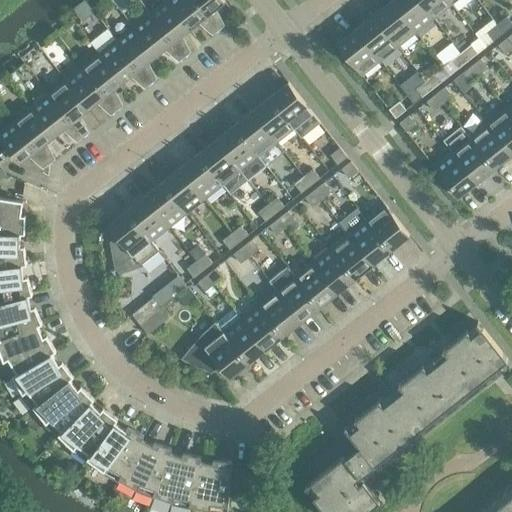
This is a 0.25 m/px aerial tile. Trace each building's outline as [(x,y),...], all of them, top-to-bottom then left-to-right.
[(85,0),(82,0),(73,8),(83,20),(95,11),(85,0)] [(149,13),(184,57),(189,52),(178,38),(190,29),(166,0),(149,13)] [(166,0),(190,29),(201,20),(212,34),(218,30),(194,0),(166,0)] [(194,0),(218,30),(223,25),(212,11),(224,2),(222,0),(194,0)] [(415,33),(433,18),(418,0),(392,0),(391,2),(415,33)] [(418,0),(433,18),(451,4),(447,0),(418,0)] [(398,47),(415,33),(391,2),(373,16),(398,47)] [(133,27),(156,56),(167,47),(178,61),(184,57),(149,13),(133,27)] [(380,61),(398,47),(373,16),(355,30),(380,61)] [(511,23),(507,17),(496,25),(503,33),(511,26),(511,23)] [(486,33),(493,41),(503,33),(496,25),(486,33)] [(116,40),(150,83),(155,79),(144,65),(156,56),(133,27),(116,40)] [(361,76),(380,61),(355,30),(336,45),(361,76)] [(506,55),(511,50),(511,44),(508,39),(499,47),(506,55)] [(99,54),(122,83),(133,74),(144,88),(150,83),(116,40),(99,54)] [(470,45),(460,52),(467,61),(477,54),(470,45)] [(458,69),(467,61),(460,52),(451,59),(458,69)] [(110,92),(122,83),(99,54),(82,67),(116,110),(122,106),(110,92)] [(489,69),(481,60),(472,67),(479,76),(489,69)] [(65,81),(88,110),(99,101),(111,115),(116,110),(82,67),(65,81)] [(470,83),(479,76),(472,67),(463,74),(470,83)] [(434,73),(424,80),(431,89),(441,82),(434,73)] [(422,97),(431,89),(424,80),(415,88),(422,97)] [(48,94),(82,137),(88,133),(77,119),(88,110),(65,81),(48,94)] [(320,123),(288,83),(269,97),(294,128),(302,138),(320,123)] [(445,88),(436,95),(443,104),(452,97),(445,88)] [(31,107),(54,136),(66,127),(77,141),(82,137),(48,94),(31,107)] [(436,95),(426,102),(434,111),(443,104),(436,95)] [(252,111),(276,142),(294,128),(269,97),(252,111)] [(398,102),(388,110),(395,118),(405,110),(398,102)] [(14,121),(49,164),(54,160),(43,146),(54,136),(31,107),(14,121)] [(487,123),(511,154),(511,117),(505,109),(487,123)] [(234,126),(258,157),(276,142),(252,111),(234,126)] [(408,116),(399,123),(406,132),(416,125),(408,116)] [(43,169),(49,164),(14,121),(0,131),(0,139),(20,164),(32,154),(43,169)] [(469,137),(494,169),(511,154),(487,123),(469,137)] [(266,166),(258,157),(234,126),(216,140),(240,171),(248,180),(266,166)] [(444,142),(452,152),(476,183),(494,169),(469,137),(462,128),(444,142)] [(248,180),(240,171),(216,140),(198,154),(223,185),(230,194),(248,180)] [(330,156),(337,165),(347,157),(340,148),(330,156)] [(458,197),(476,183),(452,152),(433,166),(458,197)] [(180,168),(205,199),(223,185),(198,154),(180,168)] [(350,162),(341,169),(348,178),(358,171),(350,162)] [(162,182),(187,213),(205,199),(180,168),(162,182)] [(313,169),(303,177),(311,186),(320,179),(313,169)] [(311,186),(303,177),(294,184),(301,193),(311,186)] [(144,196),(169,227),(187,213),(162,182),(144,196)] [(324,183),(314,190),(321,199),(331,192),(324,183)] [(321,199),(314,190),(305,198),(312,207),(321,199)] [(152,241),(169,227),(144,196),(127,211),(151,242),(152,241)] [(25,234),(25,216),(21,216),(23,202),(0,197),(0,234),(20,234),(25,234)] [(275,214),(284,207),(277,198),(268,205),(275,214)] [(258,212),(266,222),(275,214),(268,205),(258,212)] [(391,250),(409,236),(385,205),(366,219),(391,250)] [(159,250),(152,241),(151,242),(127,211),(108,225),(118,238),(112,242),(111,242),(117,273),(140,264),(159,250)] [(295,220),(288,211),(278,219),(286,228),(295,220)] [(276,235),(286,228),(278,219),(269,226),(276,235)] [(348,233),(373,264),(391,250),(366,219),(348,233)] [(239,243),(248,235),(241,226),(232,233),(239,243)] [(239,243),(232,233),(223,241),(230,250),(239,243)] [(330,248),(355,279),(373,264),(348,233),(330,248)] [(27,265),(25,246),(20,247),(20,234),(0,234),(0,268),(22,266),(27,265)] [(252,240),(243,247),(250,256),(259,249),(252,240)] [(241,263),(250,256),(243,247),(233,254),(241,263)] [(313,262),(337,293),(355,279),(330,248),(313,262)] [(203,271),(213,263),(206,254),(196,262),(203,271)] [(203,271),(196,262),(187,269),(194,278),(203,271)] [(295,276),(319,307),(337,293),(313,262),(295,276)] [(33,295),(28,277),(24,278),(22,266),(0,268),(0,304),(28,296),(33,295)] [(277,290),(301,321),(319,307),(295,276),(287,266),(269,281),(277,290)] [(216,268),(207,275),(214,284),(224,277),(216,268)] [(214,284),(207,275),(198,283),(205,292),(214,284)] [(182,278),(168,289),(174,296),(187,286),(182,278)] [(188,289),(177,298),(184,306),(195,297),(188,289)] [(284,335),(301,321),(277,290),(259,304),(284,335)] [(43,324),(35,307),(31,309),(28,296),(0,304),(0,342),(38,326),(43,324)] [(153,298),(132,315),(140,325),(161,308),(153,298)] [(241,318),(266,349),(284,335),(259,304),(241,318)] [(169,318),(161,308),(140,325),(148,334),(169,318)] [(223,332),(248,364),(266,349),(241,318),(224,332),(223,332)] [(223,332),(224,332),(215,321),(214,322),(215,323),(204,333),(193,345),(183,358),(212,373),(212,371),(219,366),(229,378),(248,364),(223,332)] [(56,352),(47,336),(43,338),(38,326),(0,342),(0,354),(3,361),(1,362),(10,379),(12,378),(53,354),(56,352)] [(314,496),(313,497),(324,511),(366,511),(380,501),(361,477),(508,360),(482,328),(472,335),(468,330),(443,350),(447,355),(429,370),(424,365),(399,385),(403,390),(385,405),(380,399),(355,419),(359,425),(349,434),(359,447),(346,457),(344,455),(305,487),(306,488),(307,488),(314,496)] [(74,377),(62,362),(59,365),(53,354),(12,378),(22,394),(20,395),(32,411),(34,409),(70,380),(74,377)] [(95,400),(81,387),(78,390),(70,380),(34,409),(46,423),(44,425),(58,439),(60,437),(91,403),(95,400)] [(118,419),(103,408),(101,412),(91,403),(60,437),(74,450),(72,452),(87,463),(88,461),(116,423),(118,419)] [(144,436),(128,426),(126,430),(116,423),(88,461),(104,471),(103,474),(119,483),(120,481),(142,440),(144,436)] [(172,448),(155,441),(153,445),(142,440),(120,481),(137,489),(136,491),(154,499),(154,496),(171,452),(172,448)] [(202,457),(184,453),(183,457),(171,452),(154,496),(172,502),(172,505),(190,509),(191,507),(201,461),(202,457)] [(228,511),(232,461),(213,459),(213,464),(201,461),(191,507),(209,510),(209,511),(228,511)] [(511,511),(511,495),(490,511),(511,511)]
